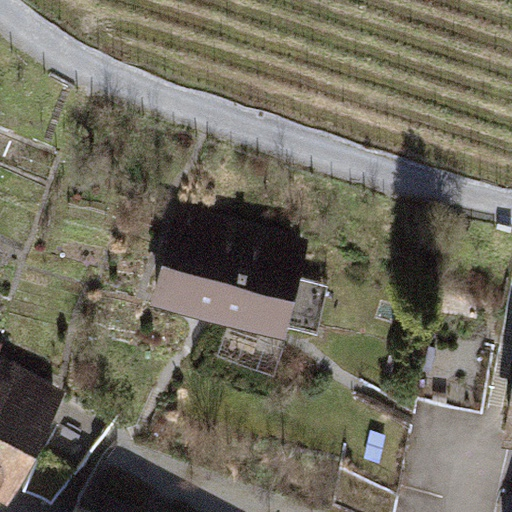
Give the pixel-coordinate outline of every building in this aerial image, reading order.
[(303,242),(183,211),(159,285),(289,318),(296,286),(293,286),(303,242)] [(484,406),(497,344),(428,330),(412,392),(484,406)] [(0,360),(0,474),(7,478),(55,391),(0,360)] [(356,389),(341,464),(401,487),(414,418),(356,389)] [(334,500),(365,511),(395,511),(401,487),(341,464),(334,500)] [(105,511),(79,498),(71,511),(105,511)]
